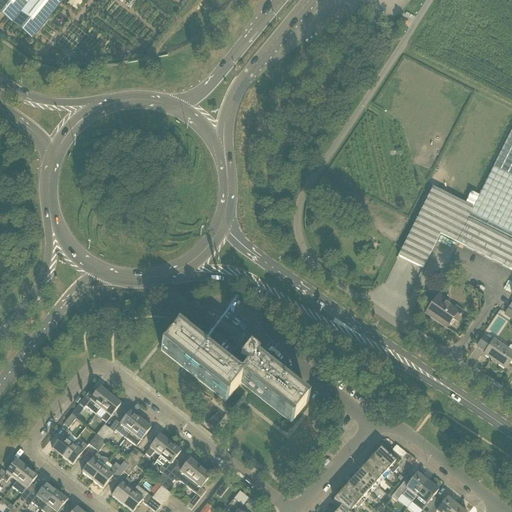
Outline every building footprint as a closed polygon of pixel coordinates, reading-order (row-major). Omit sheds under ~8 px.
[(0,0),(0,8),(35,37),(65,0),(0,0)] [(69,54),(85,36),(73,26),(57,44),(69,54)] [(83,36),(76,50),(90,58),(98,44),(83,36)] [(440,236),(454,243),(511,271),(511,292),(511,294),(511,130),(473,208),(471,208),(433,188),(398,257),(423,270),(440,236)] [(447,306),(450,303),(439,295),(438,296),(425,315),(446,329),(453,319),(458,323),(465,313),(456,307),(454,310),(447,306)] [(257,355),(259,352),(254,349),(233,375),(178,331),(177,331),(161,351),(226,403),(241,384),(242,382),(238,379),(257,355)] [(511,353),(494,341),(493,342),(484,337),(477,347),(485,353),(484,355),(506,370),(509,365),(511,360),(511,353)] [(291,424),(308,403),(257,363),(261,358),(257,355),(238,379),(242,382),(241,384),(291,424)] [(79,406),(84,410),(86,408),(90,411),(95,416),(100,410),(111,397),(100,389),(97,394),(90,402),(85,398),(82,402),(79,406)] [(102,420),(106,424),(121,405),(111,397),(100,410),(106,415),(102,420)] [(214,428),(227,416),(214,402),(201,415),(214,428)] [(116,431),(120,435),(126,440),(141,421),(130,413),(120,425),(116,431)] [(76,420),(71,416),(64,425),(69,429),(76,420)] [(126,440),(136,448),(151,429),(141,421),(126,440)] [(114,434),(116,431),(120,425),(116,422),(109,430),(114,434)] [(109,430),(105,426),(97,436),(102,439),(109,430)] [(106,443),(114,434),(109,430),(102,439),(106,443)] [(72,446),(67,441),(71,435),(67,431),(52,450),(62,458),(72,446)] [(97,436),(89,446),(94,449),(102,439),(97,436)] [(170,445),(160,437),(145,456),(150,459),(154,454),(160,458),(170,445)] [(94,449),(99,453),(106,443),(102,439),(94,449)] [(72,446),(62,458),(73,466),(87,448),(88,448),(83,444),(78,450),(72,446)] [(160,458),(156,463),(161,468),(160,470),(160,473),(163,475),(168,479),(177,468),(172,464),(181,453),(170,445),(160,458)] [(139,454),(134,450),(127,459),(132,463),(139,454)] [(392,475),(399,468),(397,466),(395,463),(387,456),(380,450),(373,458),(388,471),(392,475)] [(391,451),(387,456),(395,463),(397,466),(401,461),(401,460),(392,452),(391,451)] [(136,467),(144,457),(139,454),(132,463),(136,467)] [(102,469),(107,463),(109,461),(107,459),(105,459),(103,459),(101,459),(97,455),(82,474),(92,482),(102,469)] [(382,478),(388,471),(373,458),(367,465),(382,478)] [(102,469),(92,482),(103,490),(112,478),(117,482),(124,473),(132,463),(127,459),(120,468),(116,464),(113,468),(108,474),(102,469)] [(177,468),(168,479),(172,483),(174,481),(175,479),(181,484),(186,487),(201,469),(190,460),(181,472),(177,468)] [(2,471),(0,472),(0,482),(2,480),(6,484),(10,478),(17,483),(27,470),(17,461),(6,474),(2,471)] [(124,473),(129,477),(136,467),(132,463),(124,473)] [(375,485),(382,478),(367,465),(360,472),(375,485)] [(201,489),(211,477),(201,469),(186,487),(191,492),(196,496),(187,507),(191,511),(206,493),(201,489)] [(27,490),(37,478),(27,470),(17,483),(12,488),(18,492),(18,493),(22,496),(27,490)] [(368,493),(375,485),(360,472),(354,479),(368,493)] [(410,484),(406,480),(391,498),(396,502),(398,500),(402,496),(408,501),(411,504),(427,483),(417,475),(410,484)] [(127,479),(112,498),(122,506),(132,493),(127,488),(131,482),(127,479)] [(371,495),(368,493),(354,479),(347,487),(362,500),(364,502),(371,495)] [(219,489),(224,494),(229,487),(224,483),(219,489)] [(432,500),(438,492),(427,483),(411,504),(421,511),(428,511),(436,503),(432,500)] [(36,507),(42,511),(57,493),(47,485),(37,498),(32,504),(36,507)] [(137,487),(133,493),(132,493),(122,506),(130,511),(134,511),(141,503),(153,511),(157,511),(164,505),(154,497),(152,499),(137,487)] [(167,500),(171,495),(162,487),(158,492),(167,500)] [(347,487),(340,494),(355,507),(362,500),(347,487)] [(22,496),(21,498),(26,502),(32,494),(27,490),(22,496)] [(164,505),(167,500),(158,492),(154,497),(164,505)] [(58,511),(67,501),(57,493),(42,511),(58,511)] [(240,493),(233,501),(243,508),(249,500),(240,493)] [(32,494),(26,502),(31,506),(32,504),(37,498),(32,494)] [(345,511),(355,511),(358,509),(355,507),(340,494),(334,501),(341,508),(345,511)] [(17,503),(22,506),(26,502),(21,498),(17,503)] [(452,511),(457,507),(447,499),(440,507),(436,503),(428,511),(452,511)] [(233,501),(229,505),(231,507),(227,511),(237,511),(234,510),(238,505),(233,501)]
